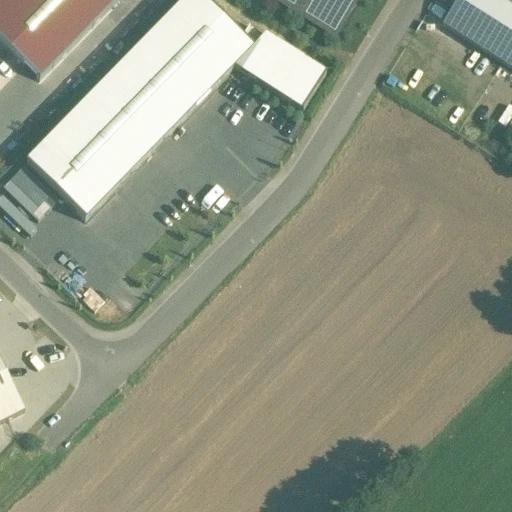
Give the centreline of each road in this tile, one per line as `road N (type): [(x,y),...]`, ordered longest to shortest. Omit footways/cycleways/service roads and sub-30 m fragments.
road 1 (residential): [(113,376),(307,172),(417,0)]
road 2 (residential): [(113,376),(0,268)]
